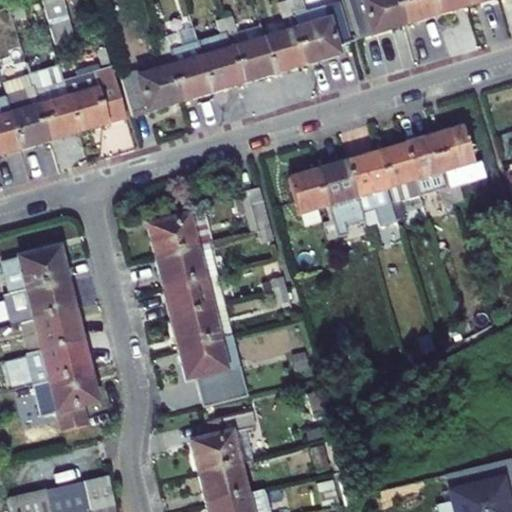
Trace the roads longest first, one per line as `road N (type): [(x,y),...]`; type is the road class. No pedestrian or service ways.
road 1 (residential): [(84,184),(511,56)]
road 2 (residential): [(142,511),(130,371),(84,184)]
